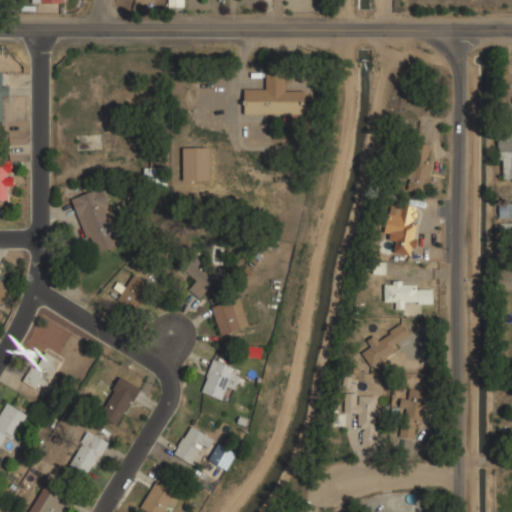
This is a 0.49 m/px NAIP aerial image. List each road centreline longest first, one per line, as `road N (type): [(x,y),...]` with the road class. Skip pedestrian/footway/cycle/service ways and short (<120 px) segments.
road 1 (tertiary): [(511,30),(0,28)]
road 2 (residential): [(463,30),(463,511)]
road 3 (residential): [(40,28),(39,266),(36,289),(0,358)]
road 4 (residential): [(36,289),(160,368),(174,386),(176,407),(112,511)]
road 5 (residential): [(463,472),(328,472)]
